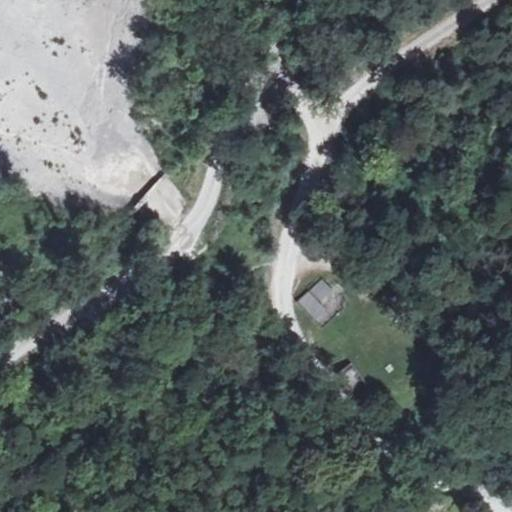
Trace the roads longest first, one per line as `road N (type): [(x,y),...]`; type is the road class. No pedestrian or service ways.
road 1 (residential): [(319,126),(279,306),(289,350),(310,382),(400,467),(504,511)]
road 2 (track): [(319,126),(289,98),(255,98),(178,244),(0,357)]
road 3 (track): [(319,126),(496,0)]
